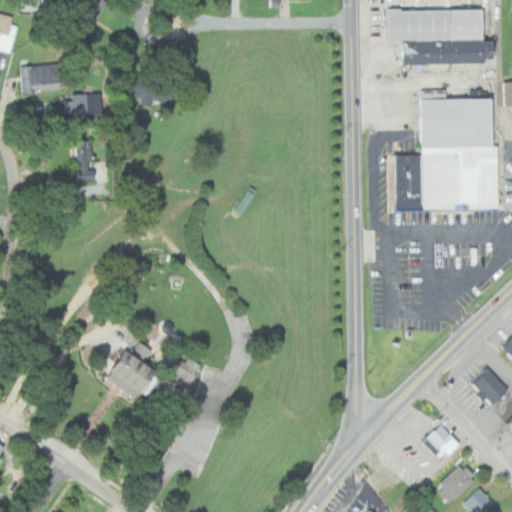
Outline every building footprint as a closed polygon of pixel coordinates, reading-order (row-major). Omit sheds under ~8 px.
[(87,25),(102,1),(100,0),(82,0),(72,15),(87,25)] [(386,10),(452,10),(452,41),(386,41),(386,10)] [(452,41),(452,10),(486,10),(486,41),(452,41)] [(0,50),(7,52),(13,25),(6,23),(8,16),(0,14),(0,50)] [(487,64),(400,63),(401,41),(487,41),(487,64)] [(53,90),(52,64),(19,65),(19,91),(53,90)] [(511,69),(510,69),(510,81),(499,81),(499,107),(511,106),(511,69)] [(137,103),(166,105),(167,84),(141,83),(140,91),(131,91),(131,95),(137,95),(137,103)] [(61,99),(61,118),(91,117),(90,94),(66,94),(67,99),(61,99)] [(393,208),(497,207),(496,98),(418,99),(419,153),(392,153),(393,208)] [(87,179),(88,139),(72,139),(71,178),(87,179)] [(18,185),(17,148),(4,148),(6,185),(18,185)] [(231,209),(239,214),(254,192),(246,187),(231,209)] [(166,333),(164,332),(163,331),(162,329),(162,328),(162,326),(163,324),(164,323),(166,322),(168,322),(169,322),(171,323),(172,325),(173,327),(172,328),(172,330),(171,331),(169,332),(168,333),(166,333)] [(405,328),(413,328),(413,336),(405,336),(405,328)] [(107,377),(126,350),(132,354),(141,342),(150,349),(143,360),(154,368),(134,396),(119,385),(107,377)] [(175,378),(187,355),(200,363),(188,385),(175,378)] [(492,404),(508,388),(489,368),(472,383),(492,404)] [(511,407),(496,423),(511,439),(511,407)] [(458,441),(439,423),(422,442),(441,460),(458,441)] [(435,487),(450,502),(476,476),(461,461),(435,487)] [(484,511),(495,501),(480,486),(463,502),(472,511),(484,511)]
